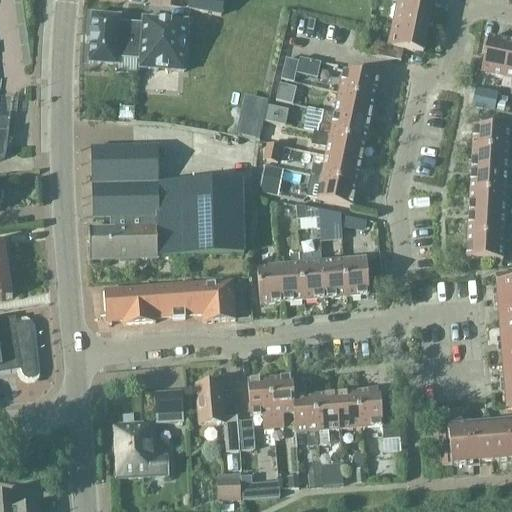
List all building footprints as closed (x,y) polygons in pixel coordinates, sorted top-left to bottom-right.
[(420,10),(421,0),(377,0),(377,1),(396,5),(392,26),(427,34),(431,12),(420,10)] [(91,16),(87,65),(115,67),(115,73),(139,75),(139,70),(139,62),(142,25),(119,24),(119,18),(91,16)] [(139,62),(139,70),(182,72),(185,22),(142,19),(142,25),(139,62)] [(422,55),(427,34),(392,26),(387,47),(379,45),(376,58),(400,63),(402,51),(422,55)] [(502,80),(509,44),(487,39),(480,75),(502,80)] [(511,81),(511,44),(509,44),(502,80),(511,81)] [(298,63),(285,60),(280,82),(293,85),(298,63)] [(340,75),(336,96),(371,103),(375,82),(340,75)] [(295,90),(278,86),(274,103),(291,107),(295,90)] [(475,93),(471,108),(495,113),(498,98),(475,93)] [(366,125),(371,103),(336,96),(332,116),(332,118),(366,125)] [(287,112),(267,108),(263,124),(284,129),(287,112)] [(362,146),(366,125),(332,118),(332,116),(323,114),(320,126),(318,128),(316,134),(313,134),(312,136),(362,146)] [(511,122),(501,120),(500,128),(511,130),(511,122)] [(278,128),(264,125),(261,137),(275,139),(278,128)] [(470,130),(469,152),(506,154),(507,132),(470,130)] [(357,168),(362,146),(312,136),(310,148),(316,149),(319,149),(325,150),(323,161),(357,168)] [(280,149),(265,146),(262,162),(277,166),(280,149)] [(242,182),(156,185),(156,148),(90,150),(91,220),(110,220),(110,231),(88,231),(88,262),(171,260),(171,258),(244,257),(242,182)] [(505,176),(506,154),(469,152),(468,174),(505,176)] [(353,189),(357,168),(323,161),(318,182),(353,189)] [(278,172),(264,169),(259,194),(273,197),(278,172)] [(504,198),(505,176),(468,174),(467,196),(504,198)] [(348,211),(353,189),(318,182),(314,203),(348,211)] [(503,220),(504,198),(467,196),(466,218),(503,220)] [(304,210),(294,207),(295,222),(305,221),(304,210)] [(338,216),(316,212),(317,230),(318,245),(340,243),(338,216)] [(502,242),(503,220),(466,218),(464,240),(502,242)] [(354,221),(341,221),(341,231),(354,231),(354,221)] [(500,263),(502,242),(464,240),(463,262),(500,263)] [(323,302),(320,266),(319,254),(297,256),(301,303),(323,302)] [(301,303),(297,256),(288,257),(289,268),(277,269),(279,305),(301,303)] [(363,263),(342,264),(344,300),(366,298),(363,263)] [(344,300),(342,264),(320,266),(323,302),(344,300)] [(279,305),(277,269),(255,271),(257,306),(279,305)] [(0,300),(10,299),(6,271),(0,272),(0,300)] [(511,409),(511,276),(492,278),(503,411),(511,409)] [(199,285),(102,292),(104,325),(121,324),(121,329),(153,327),(153,322),(170,320),(171,323),(184,322),(184,319),(201,318),(202,324),(234,321),(232,287),(200,290),(199,285)] [(34,375),(29,330),(27,327),(23,325),(13,327),(12,321),(0,322),(0,375),(19,372),(20,378),(25,382),(30,382),(34,375)] [(289,381),(268,383),(272,431),(283,430),(283,418),(292,418),(290,401),(289,381)] [(272,431),(268,383),(245,384),(248,421),(261,420),(262,432),(272,431)] [(238,454),(237,445),(235,420),(222,421),(218,385),(194,388),(198,427),(221,425),(223,447),(224,455),(238,454)] [(182,424),(180,394),(152,396),(154,426),(182,424)] [(396,407),(378,408),(377,394),(355,396),(358,433),(379,431),(379,430),(381,430),(381,443),(398,442),(396,407)] [(358,433),(355,396),(334,397),(337,435),(358,433)] [(337,435),(334,397),(312,399),(315,436),(316,436),(317,448),(328,447),(328,435),(337,435)] [(315,436),(312,399),(290,401),(292,418),(293,438),(315,436)] [(131,425),(130,417),(122,418),(123,426),(110,427),(114,482),(168,478),(167,457),(155,458),(153,426),(142,426),(142,425),(131,425)] [(511,422),(511,423),(435,429),(439,470),(511,463),(511,422)] [(238,450),(250,449),(248,426),(236,427),(238,450)] [(364,486),(363,472),(355,472),(356,486),(364,486)] [(334,488),(333,473),(321,474),(322,489),(334,488)] [(321,488),(320,474),(307,475),(308,489),(321,488)] [(299,491),(298,477),(285,478),(286,492),(299,491)] [(239,500),(239,482),(216,483),(217,501),(239,500)] [(259,501),(257,485),(240,486),(241,503),(259,501)] [(0,511),(36,511),(36,510),(15,511),(11,511),(11,497),(0,498),(0,511)]
